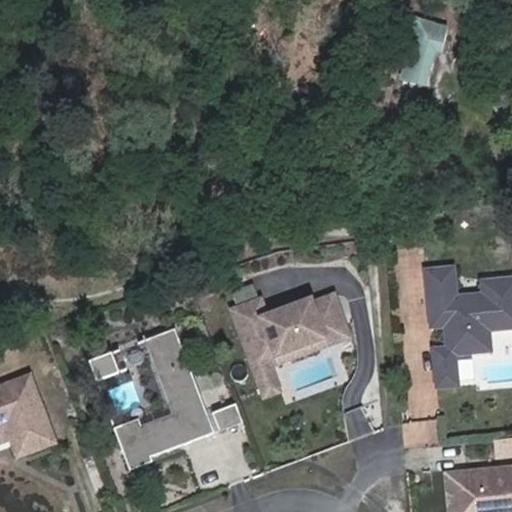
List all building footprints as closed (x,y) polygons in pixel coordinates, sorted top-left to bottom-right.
[(396,80),(429,88),(444,24),(412,16),(396,80)] [(437,387),(459,385),(456,354),(492,351),(489,330),(511,327),(511,278),(482,281),(483,294),(457,296),(454,267),(426,270),(430,317),(435,317),(436,327),(445,326),(447,348),(433,349),(437,387)] [(346,328),(335,296),(312,304),(311,300),(267,316),(261,300),(233,310),(251,360),(273,351),(275,357),(325,338),(324,336),(346,328)] [(349,337),(346,328),(324,336),(325,338),(275,357),(273,351),(251,360),(260,385),(275,379),(270,366),(349,337)] [(114,429),(129,471),(152,462),(150,457),(214,434),(176,329),(147,340),(175,415),(139,428),(136,420),(114,429)] [(112,353),(89,362),(96,382),(119,373),(112,353)] [(55,443),(30,376),(0,387),(0,429),(8,427),(12,437),(19,457),(55,443)] [(275,379),(260,385),(264,397),(279,391),(275,379)] [(220,431),(242,423),(236,405),(213,413),(220,431)] [(405,448),(442,445),(440,420),(403,423),(405,448)] [(8,427),(0,429),(0,441),(12,437),(8,427)] [(511,437),(497,440),(499,457),(511,455),(511,437)] [(511,511),(511,468),(499,470),(499,473),(490,474),(487,471),(457,474),(460,511),(502,511),(503,511),(502,511),(511,511)] [(502,511),(460,511),(457,474),(447,475),(450,511),(502,511),(503,511),(502,511)]
